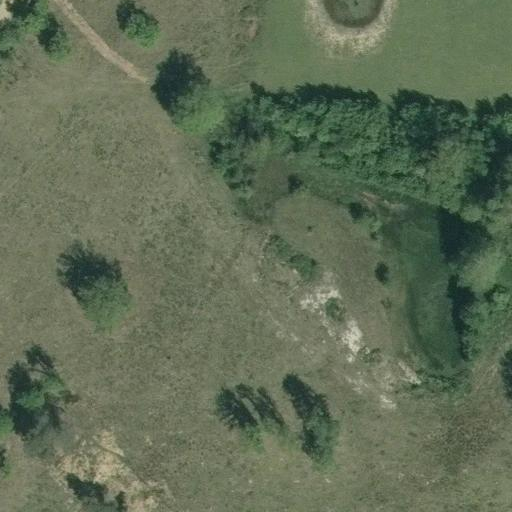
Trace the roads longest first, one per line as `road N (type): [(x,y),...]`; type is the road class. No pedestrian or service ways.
road 1 (track): [(0,98),(245,108)]
road 2 (track): [(182,105),(237,213)]
